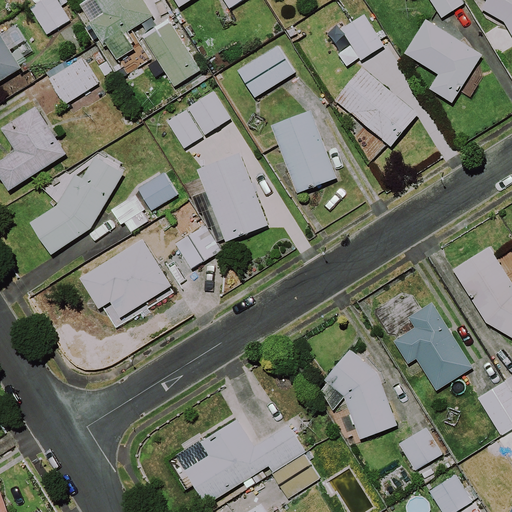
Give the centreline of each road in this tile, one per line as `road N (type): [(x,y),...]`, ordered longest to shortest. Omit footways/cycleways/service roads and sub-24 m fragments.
road 1 (residential): [(65,440),(511,159)]
road 2 (residential): [(65,440),(0,336)]
